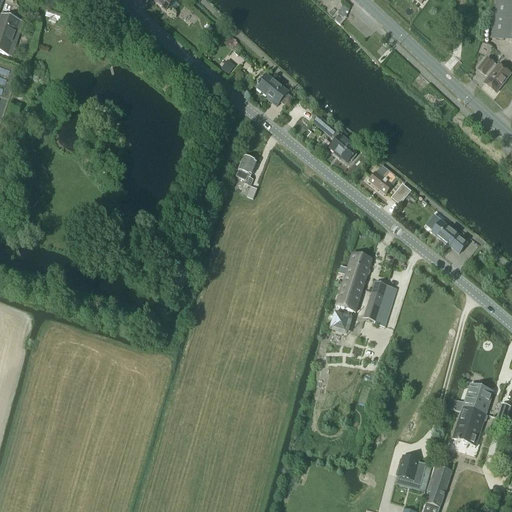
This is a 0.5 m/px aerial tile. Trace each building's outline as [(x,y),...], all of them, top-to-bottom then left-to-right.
[(0,0),(4,2),(4,0),(0,0),(0,53),(12,58),(24,23),(2,16),(0,20),(0,0)] [(171,0),(154,0),(153,1),(166,11),(172,4),(170,2),(171,0)] [(511,0),(495,0),(490,40),(511,43),(511,0)] [(497,68),(487,60),(478,72),(484,77),(485,76),(489,79),(484,86),(496,95),(510,76),(498,67),(497,68)] [(228,62),(221,70),(228,76),(235,68),(228,62)] [(278,107),(288,95),(267,78),(257,90),(278,107)] [(18,117),(21,105),(14,103),(13,103),(9,114),(11,114),(18,117)] [(346,142),(340,137),(341,137),(339,135),(316,116),(310,122),(334,141),(335,140),(336,142),(330,149),(336,154),(335,155),(341,159),(342,159),(348,164),(351,160),(352,162),(357,156),(355,155),(358,151),(352,147),(353,145),(347,141),(346,142)] [(309,133),(305,137),(312,142),(315,138),(309,133)] [(250,188),(252,181),(250,180),(256,164),(244,159),(238,173),(236,179),(245,183),(244,186),(250,188)] [(386,197),(393,187),(398,180),(382,168),(369,184),(386,197)] [(391,199),(391,200),(399,207),(411,194),(402,187),(392,199),(391,199)] [(253,202),(257,191),(250,188),(246,199),(253,202)] [(459,256),(467,246),(452,234),(453,233),(441,223),(433,233),(438,238),(437,239),(449,249),(450,248),(459,256)] [(355,315),(372,262),(352,256),(348,270),(341,268),(338,275),(345,278),(336,309),(355,315)] [(385,329),(397,291),(375,284),(364,320),(375,324),(374,326),(385,329)] [(452,441),(455,441),(475,448),(493,395),(470,387),(464,405),(454,402),(451,412),(460,415),(452,441)] [(506,424),(511,409),(501,406),(496,421),(506,424)] [(398,471),(396,478),(398,478),(398,479),(413,483),(413,486),(421,488),(427,467),(419,465),(419,463),(403,459),(400,471),(398,471)] [(430,494),(424,511),(439,511),(452,474),(438,469),(435,468),(435,469),(427,493),(430,494)]
